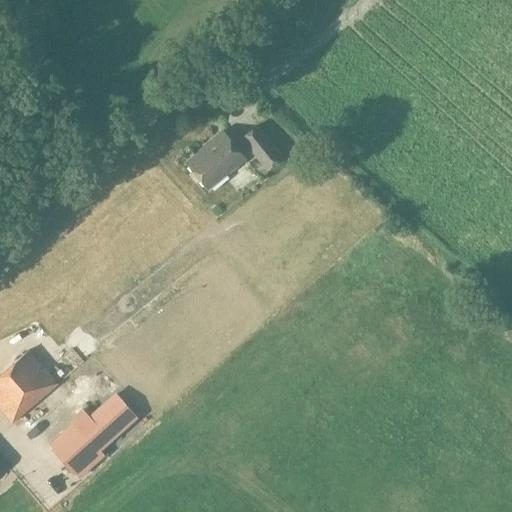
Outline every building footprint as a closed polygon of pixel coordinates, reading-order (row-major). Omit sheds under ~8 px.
[(241,109),(260,95),(253,85),(234,98),(241,109)] [(256,124),(239,138),(266,172),(282,157),(256,124)] [(206,148),(187,163),(208,188),(245,158),(223,132),(205,146),(206,148)] [(80,338),(67,354),(77,362),(90,346),(80,338)] [(0,374),(0,409),(12,423),(58,384),(29,350),(0,374)] [(77,382),(90,382),(89,357),(76,357),(77,382)] [(115,393),(51,451),(61,461),(73,475),(137,418),(115,393)]
